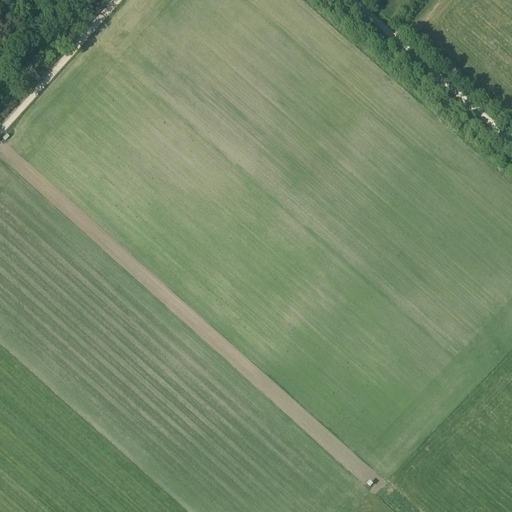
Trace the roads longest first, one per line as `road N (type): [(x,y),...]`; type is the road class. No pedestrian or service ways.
road 1 (unclassified): [(511,144),(343,0)]
road 2 (track): [(122,0),(0,137)]
